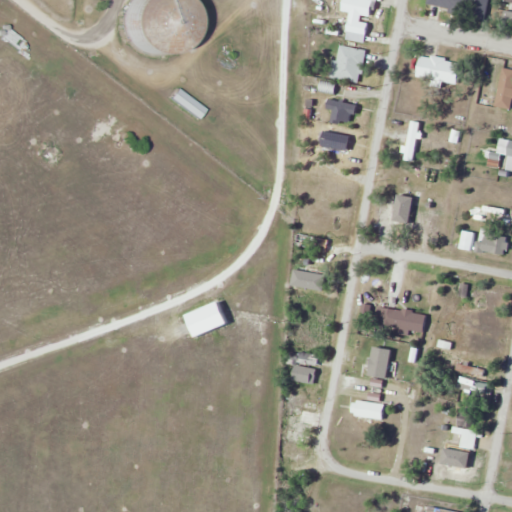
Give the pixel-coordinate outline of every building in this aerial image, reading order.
[(148,53),(161,53),(174,48),(184,38),(188,25),(187,11),(181,0),(130,0),(126,7),(123,19),(124,30),(129,40),(137,48),(148,53)] [(351,0),(347,33),(370,36),(375,0),(351,0)] [(472,0),(476,1),(473,18),(486,20),(489,0),(428,0),(428,4),(458,9),(459,0),(472,0)] [(363,49),(337,46),(333,78),(359,81),(363,49)] [(418,78),(458,84),(461,61),(421,55),(418,78)] [(511,67),(504,66),(496,100),(511,103),(511,67)] [(328,109),(334,110),(331,123),(354,128),(358,105),(330,99),(328,109)] [(421,123),(413,122),(411,133),(397,130),(392,156),(415,160),(421,123)] [(349,151),(351,136),(325,131),(322,146),(349,151)] [(511,156),(511,141),(501,142),(502,157),(511,156)] [(376,227),(394,231),(400,203),(382,200),(376,227)] [(489,208),(474,205),(471,220),(487,222),(489,208)] [(427,222),(433,225),(437,215),(430,213),(427,222)] [(478,241),(478,253),(509,254),(510,235),(486,233),(485,242),(478,241)] [(302,234),(301,240),(311,242),(312,237),(302,234)] [(320,295),(325,273),(304,268),(299,290),(320,295)] [(497,314),(504,299),(482,288),(474,303),(497,314)] [(428,315),(379,305),(375,325),(424,335),(428,315)] [(297,362),(293,382),(315,385),(320,356),(292,351),(290,361),(297,362)] [(457,371),(484,377),(485,370),(459,364),(457,371)] [(355,416),(384,421),(387,405),(358,400),(355,416)] [(285,440),(304,443),(307,424),(312,425),(314,412),(292,407),(285,440)] [(449,463),(470,467),(477,429),(475,429),(478,414),(458,411),(449,463)] [(419,511),(421,505),(403,501),(400,511),(419,511)]
